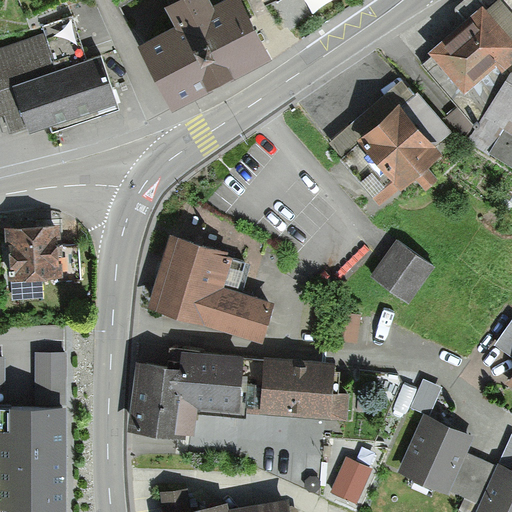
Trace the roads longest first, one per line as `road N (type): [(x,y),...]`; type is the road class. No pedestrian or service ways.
road 1 (tertiary): [(142,186),(124,226),(112,315),(111,511)]
road 2 (tertiary): [(142,186),(169,159),(403,0)]
road 3 (tertiary): [(0,193),(142,186)]
